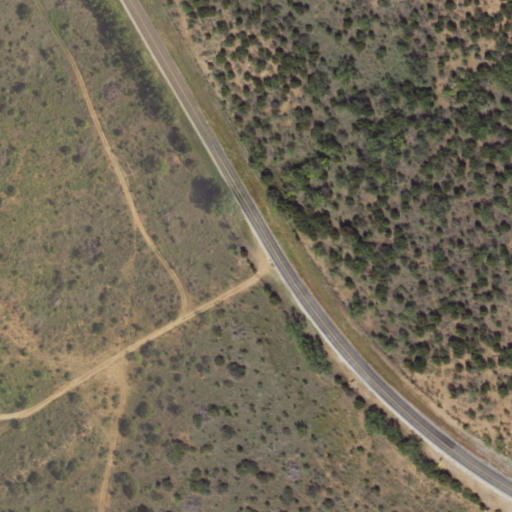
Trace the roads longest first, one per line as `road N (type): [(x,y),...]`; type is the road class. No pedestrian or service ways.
road 1 (secondary): [(126,0),(307,302),(418,425),(511,488)]
road 2 (residential): [(307,302),(72,366),(0,411)]
